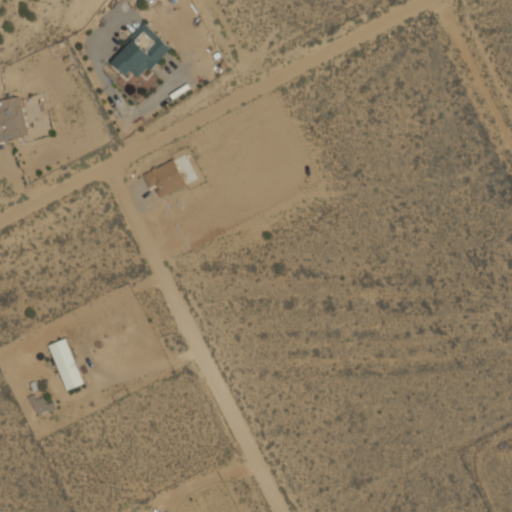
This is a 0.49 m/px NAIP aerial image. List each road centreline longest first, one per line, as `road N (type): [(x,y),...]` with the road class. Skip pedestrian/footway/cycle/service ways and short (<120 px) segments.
road 1 (residential): [(0,223),(426,0)]
road 2 (residential): [(103,169),(279,511)]
road 3 (residential): [(438,0),(511,145)]
